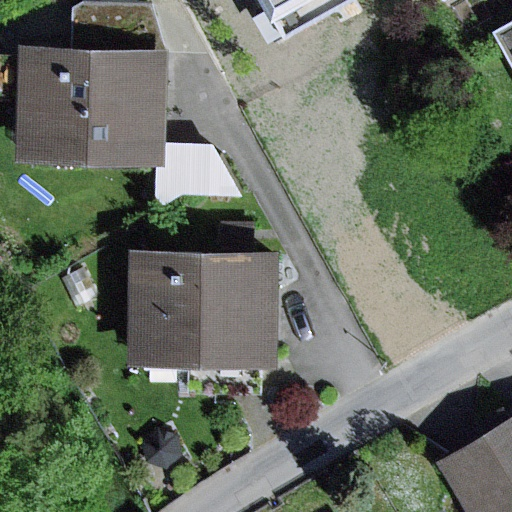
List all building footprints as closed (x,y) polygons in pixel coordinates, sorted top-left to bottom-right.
[(84,0),(75,7),(75,41),(169,45),(156,1),(131,0),(84,0)] [(217,0),(232,27),(279,0),(217,0)] [(511,18),(494,28),(511,61),(511,18)] [(75,41),(25,39),(21,155),(170,161),(174,45),(169,45),(75,41)] [(285,246),(139,244),(138,360),(193,361),(192,390),(265,391),(266,364),(283,364),(285,246)] [(511,511),(511,416),(443,456),(475,511),(511,511)]
